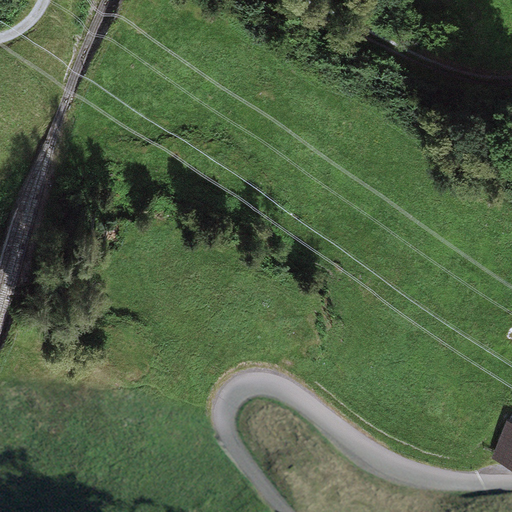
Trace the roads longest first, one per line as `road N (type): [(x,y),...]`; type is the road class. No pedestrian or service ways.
road 1 (unclassified): [(511,483),(408,471),(363,449),(294,394),(270,382),(248,384),(231,393),(229,438),(287,511)]
road 2 (track): [(511,76),(478,77),(297,0)]
